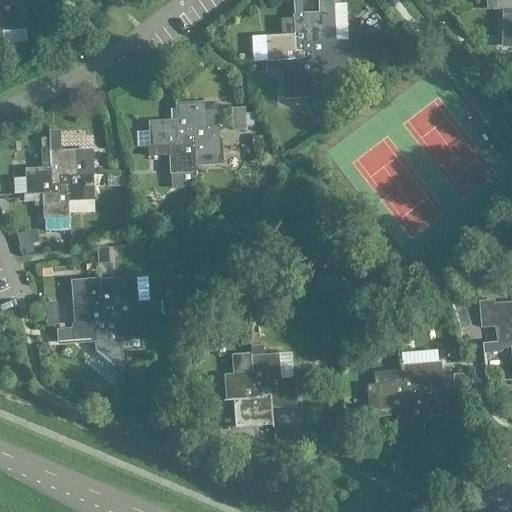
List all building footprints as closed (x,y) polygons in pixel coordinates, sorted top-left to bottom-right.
[(296,0),(289,0),(291,17),(297,17),(296,0)] [(511,0),(494,0),(494,11),(504,11),(511,11),(511,0)] [(9,4),(0,4),(0,17),(1,31),(25,30),(23,3),(9,4)] [(294,19),(291,19),(291,27),(292,38),(292,54),(300,54),(300,45),(318,44),(327,43),(332,43),(329,4),(317,5),(317,16),(307,17),(308,20),(294,21),(294,19)] [(511,11),(504,11),(503,38),(511,38),(511,11)] [(474,17),(473,26),(486,27),(486,18),(474,17)] [(287,38),(265,39),(267,64),(286,63),(301,62),(300,54),(292,54),(292,38),(291,27),(287,27),(287,38)] [(318,44),(300,45),(300,54),(309,53),(310,70),(328,70),(346,69),(344,42),(332,43),(327,43),(318,44)] [(286,78),(282,78),(283,96),(303,95),(312,95),(311,87),(310,70),(309,53),(300,54),(301,62),(286,63),(286,66),(286,78)] [(267,64),(262,64),(263,71),(278,71),(282,66),(286,66),(286,63),(267,64)] [(369,75),(359,76),(359,86),(369,85),(369,75)] [(177,105),(174,105),(174,107),(174,112),(175,123),(175,140),(184,139),(192,139),(193,157),(193,167),(214,165),(213,156),(217,155),(216,131),(219,131),(219,129),(215,129),(214,114),(201,115),(200,105),(177,107),(177,105)] [(244,112),(230,112),(232,134),(254,132),(253,118),(244,118),(244,112)] [(170,123),(148,125),(150,149),(152,149),(168,148),(184,148),(184,139),(175,140),(175,123),(170,123)] [(57,133),(48,133),(48,146),(57,146),(57,133)] [(184,148),(168,148),(168,153),(170,174),(194,173),(193,167),(193,157),(192,139),(184,139),(184,148)] [(250,141),(240,142),(241,151),(251,151),(250,141)] [(39,171),(25,172),(26,196),(41,195),(42,195),(58,194),(58,186),(50,187),(49,171),(49,154),(48,150),(40,150),(38,151),(39,169),(39,171)] [(72,153),(49,154),(49,171),(50,187),(58,186),(57,178),(87,177),(87,162),(72,162),(72,153)] [(122,175),(106,176),(107,188),(123,187),(122,175)] [(87,177),(57,178),(58,186),(66,186),(66,201),(92,200),(90,177),(87,177)] [(58,194),(42,195),(44,219),(67,218),(66,201),(66,186),(58,186),(58,194)] [(83,209),(82,221),(109,222),(110,209),(83,209)] [(106,249),(94,250),(95,266),(107,265),(106,249)] [(85,300),(71,301),(73,325),(93,324),(108,323),(107,315),(107,307),(134,305),(132,281),(96,282),(83,283),(85,300)] [(176,302),(165,302),(167,316),(177,315),(176,302)] [(134,305),(107,307),(107,315),(116,314),(117,338),(132,337),(132,332),(142,331),(140,309),(139,304),(134,305)] [(108,323),(93,324),(94,351),(102,350),(102,358),(113,367),(119,361),(117,338),(116,314),(107,315),(108,323)] [(467,315),(457,318),(460,330),(471,326),(467,315)] [(511,317),(500,319),(502,343),(511,342),(511,317)] [(256,335),(248,335),(249,347),(257,347),(256,335)] [(486,344),(483,345),(484,353),(501,352),(504,347),(511,346),(511,342),(502,343),(500,343),(486,344)] [(249,357),(240,358),(242,376),(251,375),(249,357)] [(253,358),(250,358),(250,359),(251,375),(252,392),(260,391),(260,383),(278,382),(276,357),(253,359),(253,358)] [(426,366),(400,368),(400,373),(401,385),(403,401),(411,401),(410,392),(428,390),(426,366)] [(377,387),(375,388),(377,411),(395,410),(411,409),(411,401),(403,401),(401,385),(400,373),(376,375),(377,387)] [(251,375),(224,378),(226,403),(231,402),(261,400),(260,391),(252,392),(251,375)] [(465,383),(464,375),(452,376),(453,384),(465,383)] [(278,382),(260,383),(260,391),(268,390),(269,409),(294,407),(293,400),(295,400),(295,397),(293,398),(292,385),(296,385),(295,380),(292,381),(278,382)] [(428,390),(410,392),(411,401),(419,400),(421,418),(445,416),(443,392),(445,392),(444,389),(443,389),(428,390)] [(261,400),(231,402),(234,429),(246,427),(271,425),(269,409),(268,390),(260,391),(261,400)] [(411,409),(395,410),(397,436),(405,436),(406,448),(423,447),(422,434),(421,418),(419,400),(411,401),(411,409)] [(263,456),(263,446),(253,447),(253,456),(263,456)]
